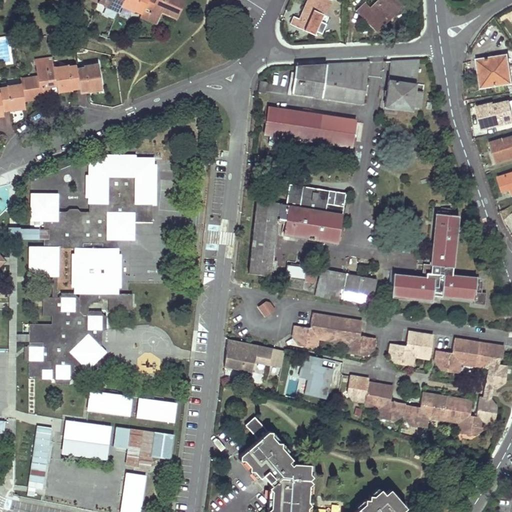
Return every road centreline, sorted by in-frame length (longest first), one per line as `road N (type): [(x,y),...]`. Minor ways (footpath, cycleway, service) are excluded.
road 1 (residential): [(511,341),(221,287)]
road 2 (residential): [(221,287),(194,511)]
road 3 (residential): [(441,46),(456,128),(505,252)]
road 4 (unknown): [(375,50),(354,229)]
road 5 (residential): [(263,50),(441,46)]
road 6 (residential): [(239,124),(221,287)]
